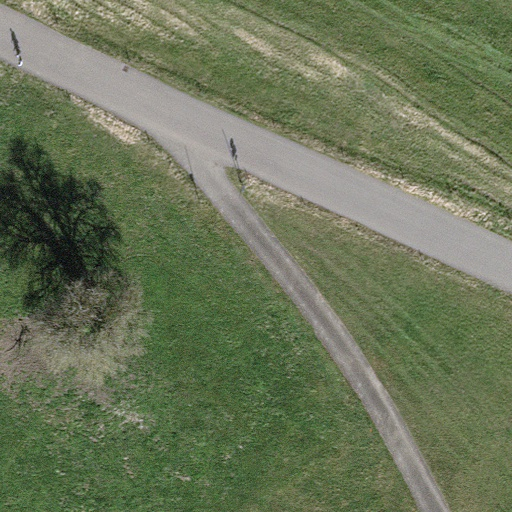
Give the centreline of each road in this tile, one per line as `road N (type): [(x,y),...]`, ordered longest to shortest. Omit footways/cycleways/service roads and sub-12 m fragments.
road 1 (unclassified): [(511,270),(0,40)]
road 2 (track): [(211,140),(216,186),(410,438),(441,511)]
